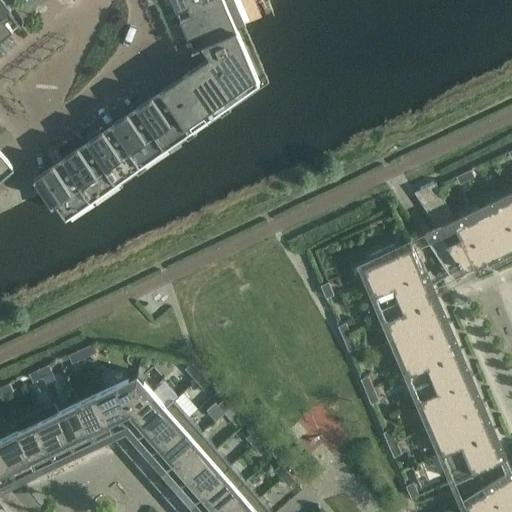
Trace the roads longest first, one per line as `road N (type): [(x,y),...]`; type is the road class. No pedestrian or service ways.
road 1 (residential): [(0,130),(12,144),(167,43),(145,0)]
road 2 (residential): [(511,403),(459,296),(511,272)]
